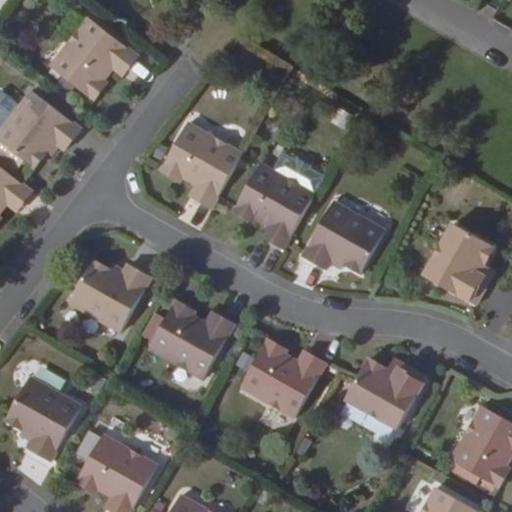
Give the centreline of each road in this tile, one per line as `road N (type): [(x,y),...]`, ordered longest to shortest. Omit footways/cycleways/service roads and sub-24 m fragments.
road 1 (residential): [(511,364),(461,334),(329,314),(268,289),(93,189)]
road 2 (residential): [(93,189),(195,58)]
road 3 (residential): [(0,310),(93,189)]
